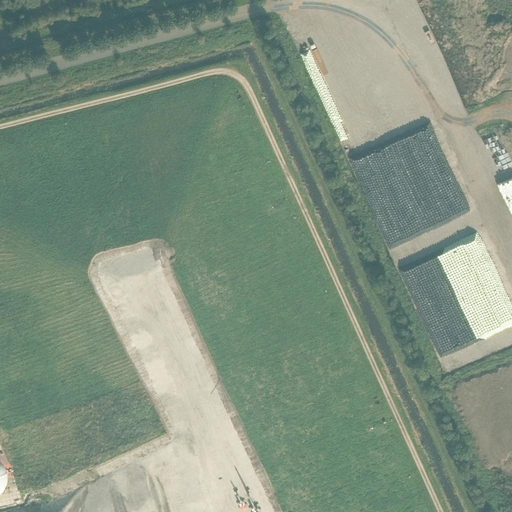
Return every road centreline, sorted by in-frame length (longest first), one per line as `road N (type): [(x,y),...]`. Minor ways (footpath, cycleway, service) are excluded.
road 1 (track): [(0,127),(204,73),(237,73),(441,511)]
road 2 (track): [(0,76),(284,0)]
